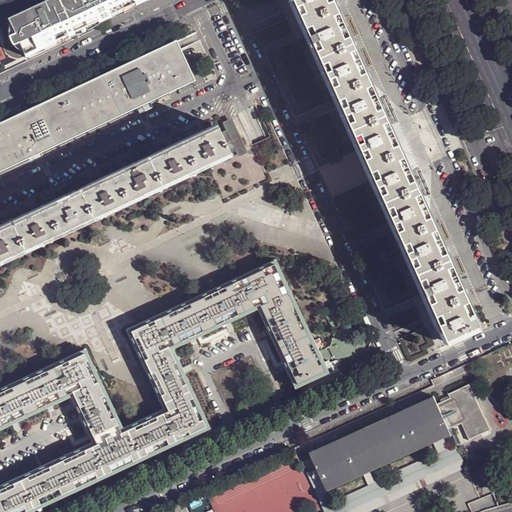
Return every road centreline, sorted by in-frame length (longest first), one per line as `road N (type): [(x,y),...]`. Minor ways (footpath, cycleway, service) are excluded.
road 1 (residential): [(404,378),(261,74)]
road 2 (residential): [(404,378),(112,511)]
road 3 (residential): [(0,198),(261,74)]
road 4 (residential): [(0,93),(198,0)]
road 5 (residential): [(420,14),(485,163)]
road 6 (primary): [(511,114),(459,0)]
